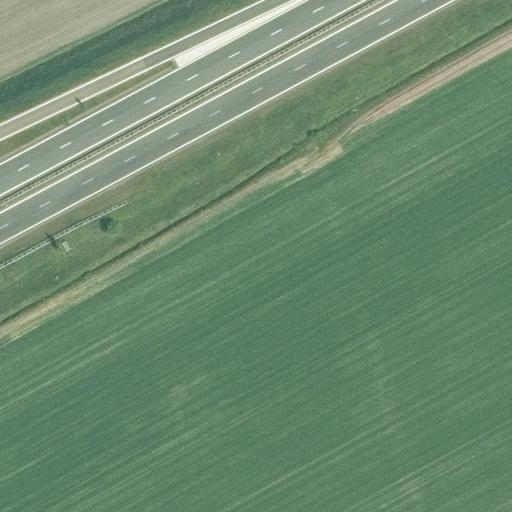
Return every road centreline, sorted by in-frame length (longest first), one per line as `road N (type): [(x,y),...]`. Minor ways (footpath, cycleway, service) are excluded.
road 1 (trunk): [(0,230),(430,0)]
road 2 (trunk): [(336,0),(0,180)]
road 3 (trunk): [(310,0),(0,133)]
